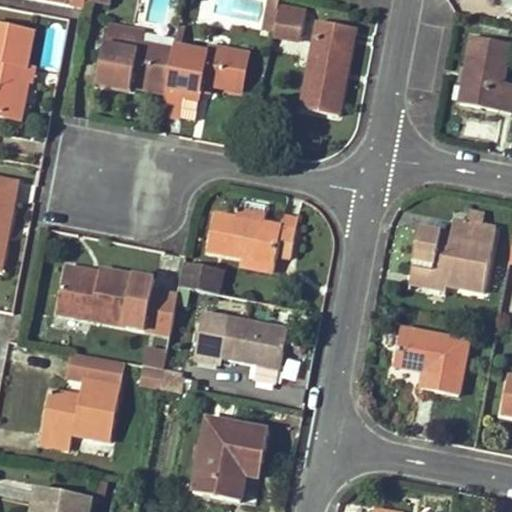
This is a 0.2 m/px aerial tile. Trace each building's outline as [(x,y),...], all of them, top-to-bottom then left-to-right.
[(73,0),(24,0),(72,9),(73,0)] [(280,0),(265,0),(259,30),(274,34),(278,14),(280,6),(280,0)] [(280,6),(278,14),(305,19),(306,11),(280,6)] [(274,34),(274,36),(301,41),(305,19),(278,14),(274,34)] [(355,30),(319,22),(301,109),(339,117),(346,77),(343,77),(350,44),(352,45),(355,30)] [(166,89),(174,51),(143,45),(146,32),(108,24),(95,85),(131,93),(132,88),(133,81),(166,89)] [(19,67),(27,68),(34,35),(0,28),(0,118),(12,120),(20,82),(16,80),(19,67)] [(510,45),(472,38),(460,106),(511,115),(511,85),(502,84),(510,45)] [(209,54),(175,47),(174,51),(166,89),(165,96),(161,116),(178,119),(183,97),(184,90),(201,93),(203,84),(236,91),(244,54),(211,48),(209,54)] [(251,56),(244,54),(236,91),(244,92),(251,56)] [(35,70),(27,68),(19,67),(16,80),(20,82),(12,120),(21,122),(29,83),(33,84),(35,70)] [(165,96),(166,89),(133,81),(132,88),(165,96)] [(200,101),(201,93),(184,90),(183,97),(200,101)] [(0,247),(2,235),(8,236),(18,184),(0,180),(0,247)] [(235,210),(233,218),(264,224),(265,216),(235,210)] [(278,227),(295,231),(298,217),(281,214),(278,227)] [(290,259),(295,231),(278,227),(264,224),(233,218),(214,215),(206,251),(240,258),(274,265),(275,256),(290,259)] [(455,221),(451,237),(464,239),(467,224),(455,221)] [(448,281),(447,285),(483,292),(496,229),(467,224),(464,239),(451,237),(420,231),(411,274),(448,281)] [(272,274),(274,265),(240,258),(238,268),(272,274)] [(198,267),(182,264),(178,288),(194,291),(198,267)] [(65,267),(63,277),(88,282),(88,284),(97,286),(99,273),(65,267)] [(219,271),(198,267),(194,291),(214,295),(219,271)] [(88,282),(63,277),(56,315),(144,331),(153,282),(136,279),(136,276),(100,270),(99,273),(97,286),(88,284),(88,282)] [(445,292),(447,285),(448,281),(411,274),(409,285),(445,292)] [(219,360),(228,318),(203,313),(194,359),(219,364),(219,360)] [(259,368),(279,372),(287,330),(228,318),(219,360),(259,368)] [(469,342),(402,327),(394,366),(421,372),(418,387),(457,396),(469,342)] [(163,371),(166,351),(145,347),(142,367),(163,371)] [(276,387),(279,372),(259,368),(256,383),(276,387)] [(511,378),(509,378),(502,415),(511,416),(511,378)] [(59,432),(56,446),(69,449),(73,433),(111,441),(120,387),(83,380),(79,401),(72,400),(73,396),(50,391),(42,428),(59,432)] [(161,380),(159,392),(181,396),(183,384),(161,380)] [(241,461),(261,466),(267,433),(207,420),(192,494),(238,504),(244,477),(245,471),(239,470),(241,461)] [(40,443),(56,446),(59,432),(42,428),(40,443)] [(257,480),(261,466),(241,461),(239,470),(245,471),(244,477),(257,480)] [(87,511),(90,499),(36,488),(31,511),(87,511)]
